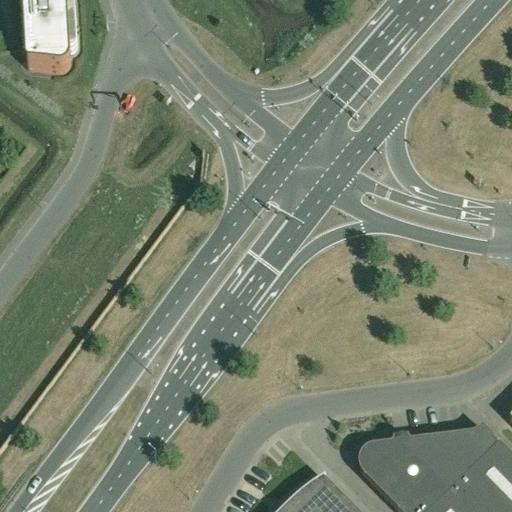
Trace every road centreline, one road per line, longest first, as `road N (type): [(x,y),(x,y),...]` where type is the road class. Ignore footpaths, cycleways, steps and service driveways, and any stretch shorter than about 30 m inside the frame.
road 1 (primary): [(288,155),(17,511)]
road 2 (primary): [(93,511),(334,181)]
road 3 (unclassified): [(207,511),(261,429),(319,407),(458,387),(511,355)]
road 4 (unclassified): [(0,291),(79,189),(116,76),(152,29)]
road 5 (primary): [(421,0),(288,155)]
road 6 (unclassified): [(152,29),(215,97),(288,155)]
road 7 (primary): [(487,234),(406,176),(402,103)]
road 8 (unclassified): [(334,181),(418,220),(487,234)]
road 9 (primary): [(402,103),(495,0)]
